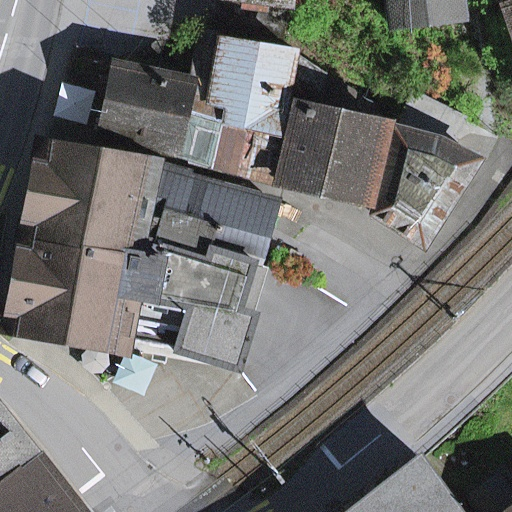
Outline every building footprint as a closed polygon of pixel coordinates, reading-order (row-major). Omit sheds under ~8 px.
[(242,0),(241,9),(267,11),(269,2),(292,5),(292,0),(242,0)] [(386,0),(389,29),(463,20),(460,0),(386,0)] [(254,133),(244,171),(275,179),(292,106),(295,54),(197,36),(192,58),(215,60),(212,69),(209,83),(213,106),(228,109),(224,125),(254,133)] [(386,115),(295,54),(292,106),(383,126),(386,115)] [(190,84),(174,154),(244,171),(254,133),(224,125),(228,109),(213,106),(209,83),(212,69),(215,60),(192,58),(190,84)] [(116,68),(101,136),(174,154),(190,84),(116,68)] [(450,147),(464,118),(413,92),(394,130),(372,214),(422,247),(477,161),(450,147)] [(275,179),(368,200),(383,126),(292,106),(275,179)] [(131,254),(134,239),(140,240),(154,166),(42,146),(24,236),(66,244),(66,239),(100,246),(100,248),(131,254)] [(274,204),(161,172),(154,166),(140,240),(139,243),(165,249),(165,251),(208,262),(211,249),(255,265),(274,204)] [(238,370),(268,268),(255,265),(211,249),(208,262),(165,251),(165,249),(139,243),(140,240),(134,239),(131,254),(100,248),(100,246),(66,239),(66,244),(24,236),(8,327),(124,349),(125,341),(175,350),(175,353),(238,370)] [(0,486),(3,485),(20,495),(47,474),(0,414),(0,486)] [(457,511),(421,459),(353,511),(457,511)] [(0,486),(0,511),(76,511),(47,474),(20,495),(3,485),(0,486)] [(511,511),(511,496),(499,478),(470,499),(478,511),(511,511)]
